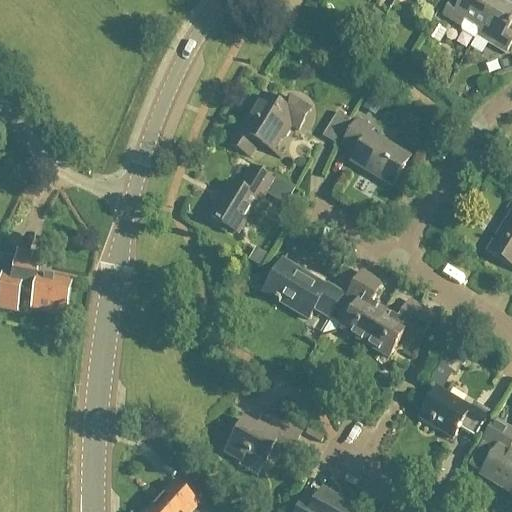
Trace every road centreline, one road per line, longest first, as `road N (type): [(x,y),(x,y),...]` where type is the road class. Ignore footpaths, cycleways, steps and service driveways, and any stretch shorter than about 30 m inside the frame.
road 1 (secondary): [(92,511),(93,416),(129,198)]
road 2 (secondary): [(129,198),(161,105),(223,0)]
road 3 (residential): [(396,265),(469,144),(511,105)]
road 4 (unclassified): [(129,198),(54,172),(0,107)]
road 5 (residential): [(511,327),(396,265)]
